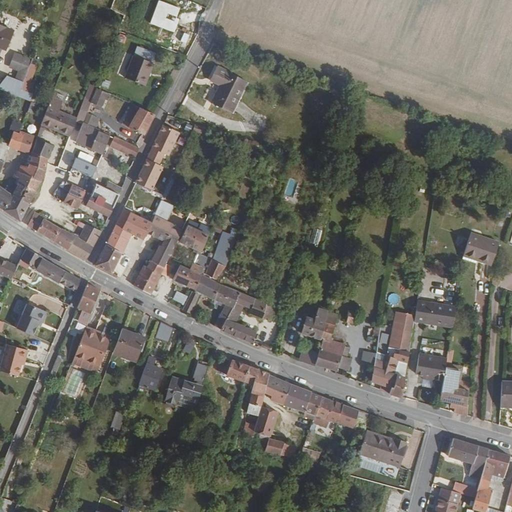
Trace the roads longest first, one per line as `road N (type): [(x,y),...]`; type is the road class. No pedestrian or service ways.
road 1 (residential): [(437,420),(221,338),(86,269)]
road 2 (residential): [(194,53),(86,269)]
